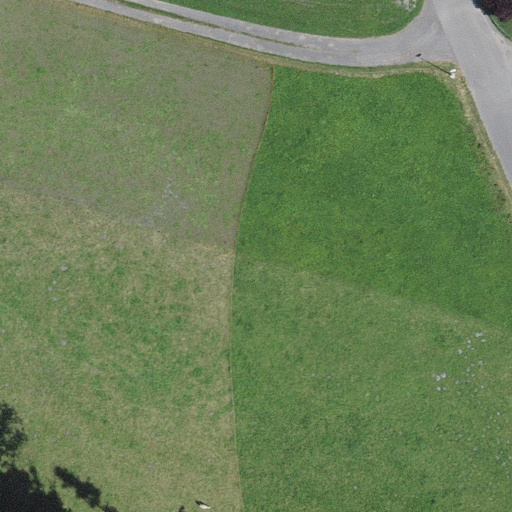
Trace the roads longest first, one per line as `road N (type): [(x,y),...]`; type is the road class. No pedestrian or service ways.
road 1 (track): [(463,26),(401,46),(351,50),(289,45),(115,0)]
road 2 (residential): [(511,134),(455,0)]
